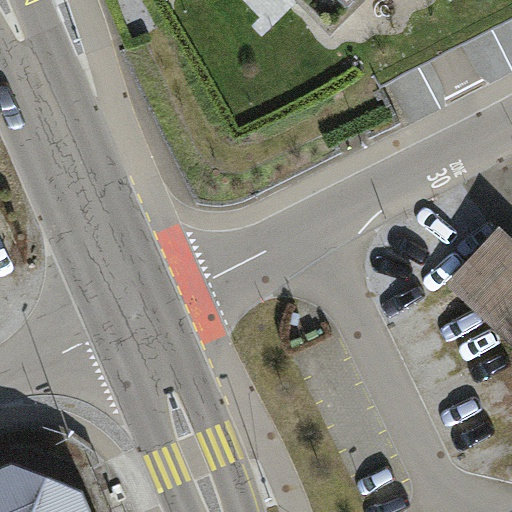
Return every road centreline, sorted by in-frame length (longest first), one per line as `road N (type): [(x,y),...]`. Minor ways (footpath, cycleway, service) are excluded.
road 1 (tertiary): [(135,321),(0,0)]
road 2 (residential): [(312,233),(447,511)]
road 3 (residential): [(312,233),(511,129)]
road 4 (tertiary): [(213,511),(135,321)]
road 5 (residential): [(135,321),(312,233)]
road 6 (residential): [(0,383),(135,321)]
